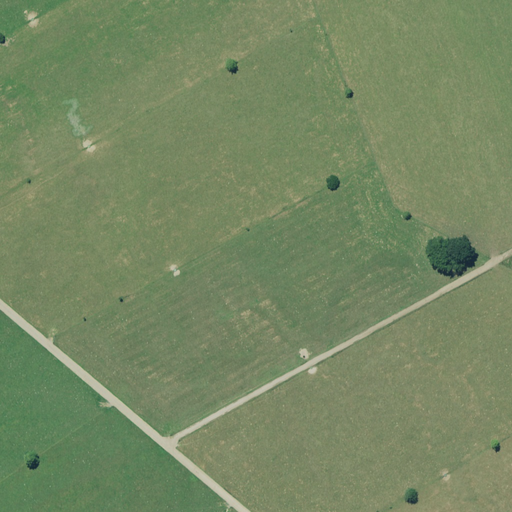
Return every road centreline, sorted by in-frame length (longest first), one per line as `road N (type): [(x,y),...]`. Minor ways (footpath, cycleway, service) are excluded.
road 1 (track): [(161,452),(511,247)]
road 2 (track): [(232,511),(0,317)]
